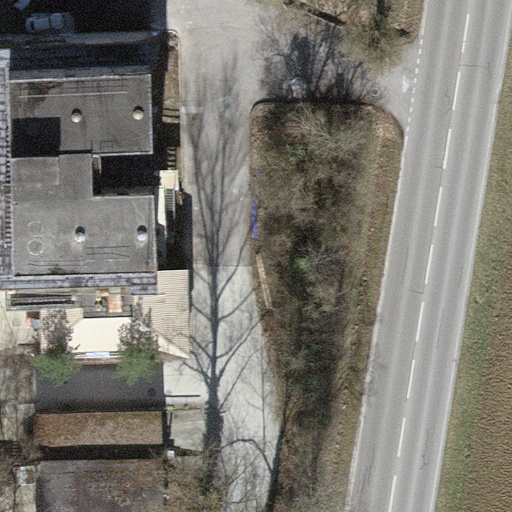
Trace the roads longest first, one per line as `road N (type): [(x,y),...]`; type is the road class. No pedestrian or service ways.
road 1 (track): [(0,383),(255,360),(231,33)]
road 2 (secondary): [(392,511),(473,0)]
road 3 (track): [(456,108),(231,33),(203,0)]
